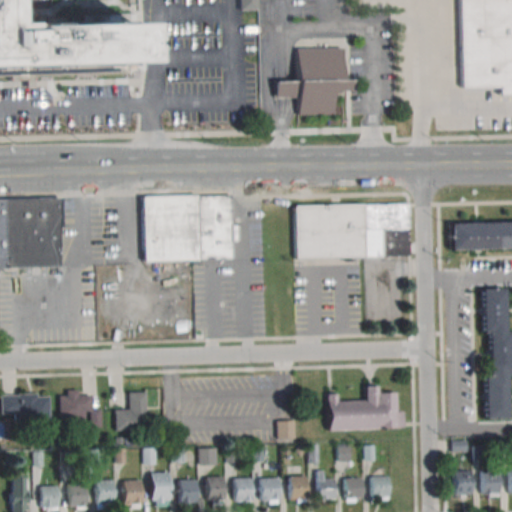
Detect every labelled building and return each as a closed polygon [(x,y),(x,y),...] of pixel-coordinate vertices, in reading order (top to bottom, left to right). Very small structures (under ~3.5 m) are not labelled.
[(237,0),(238,11),(254,11),(253,0),(237,0)] [(457,0),(511,0),(511,85),(511,86),(498,86),(460,87),(457,0)] [(0,23),(136,22),(136,62),(0,64),(0,23)] [(341,48),(343,78),(354,78),(354,92),(330,93),(331,113),(295,114),(295,96),(275,97),(274,82),(296,82),(295,49),(341,48)] [(498,86),(511,86),(511,94),(498,94),(498,86)] [(141,197),(143,261),(232,259),(232,242),(237,242),(237,224),(231,224),(230,195),(141,197)] [(0,199),(0,267),(60,267),(59,199),(0,199)] [(292,205),(294,258),(407,255),(405,202),(292,205)] [(511,220),(447,221),(447,249),(511,248),(511,220)] [(503,288),(480,288),(481,334),(486,334),(487,371),(482,372),(483,419),(509,418),(507,331),(504,331),(503,288)] [(323,395),(334,395),(334,402),(363,401),(362,387),(375,386),(375,393),(394,392),(395,411),(401,411),(402,428),(325,431),(323,395)] [(57,418),(87,418),(88,426),(99,426),(98,409),(90,409),(89,395),(78,395),(78,391),(57,391),(57,418)] [(14,421),(47,421),(47,392),(0,392),(0,413),(14,413),(14,421)] [(144,429),(144,392),(125,392),(125,410),(112,410),(112,429),(144,429)] [(274,420),(274,439),(293,439),(293,420),(274,420)] [(305,445),(316,445),(316,460),(306,460),(305,445)] [(250,447),(261,446),(261,461),(250,462),(250,447)] [(360,446),(371,446),(372,461),(361,461),(360,446)] [(167,447),(180,447),(180,463),(168,464),(167,447)] [(334,447),(347,447),(347,461),(334,462),(334,447)] [(140,448),(152,448),(153,465),(140,465),(140,448)] [(195,449),(213,448),(213,465),(196,465),(195,449)] [(223,448),(234,448),(235,463),(224,463),(223,448)] [(113,449),(123,449),(124,464),(113,464),(113,449)] [(85,450),(96,450),(96,465),(86,465),(85,450)] [(30,452),(40,451),(41,466),(30,467),(30,452)] [(58,451),(68,451),(69,466),(58,466),(58,451)] [(511,468),(501,468),(501,493),(511,493),(511,468)] [(478,471),(495,470),(495,494),(478,494),(478,471)] [(451,472),(468,471),(468,495),(451,495),(451,472)] [(148,473),(165,473),(165,500),(148,500),(148,473)] [(24,511),(24,475),(7,475),(7,511),(24,511)] [(368,477),(385,476),(386,497),(369,498),(368,477)] [(203,478),(220,477),(220,504),(211,504),(210,500),(203,500),(203,478)] [(286,477),(303,477),(303,503),(294,503),(293,500),(286,500),(286,477)] [(231,479),(248,478),(248,505),(238,505),(238,501),(231,501),(231,479)] [(258,479),(275,478),(275,504),(265,505),(265,501),(258,501),(258,479)] [(341,478),(358,478),(358,499),(342,499),(341,478)] [(314,479),(330,479),(331,500),(314,500),(314,479)] [(175,480),(192,480),(192,501),(176,501),(175,480)] [(93,481),(109,481),(110,504),(105,504),(105,510),(94,510),(93,481)] [(120,481),(137,481),(138,507),(128,507),(128,503),(121,504),(120,481)] [(65,483),(82,483),(82,509),(73,510),(73,506),(65,506),(65,483)] [(37,486),(54,485),(55,511),(45,511),(45,508),(38,508),(37,486)]
